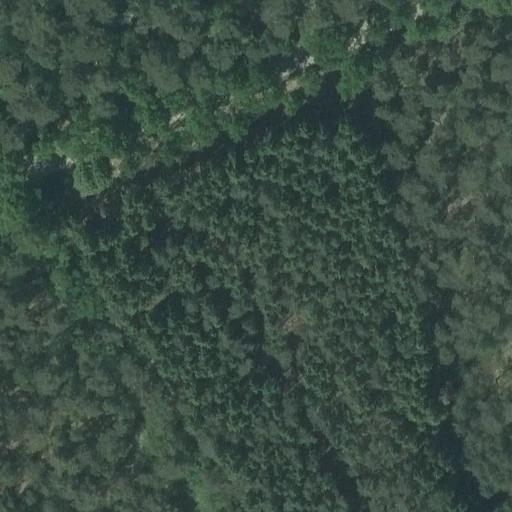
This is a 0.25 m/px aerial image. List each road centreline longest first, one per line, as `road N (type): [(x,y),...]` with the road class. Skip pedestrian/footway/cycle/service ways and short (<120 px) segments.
road 1 (unclassified): [(443,0),(0,184)]
road 2 (track): [(256,511),(0,124)]
